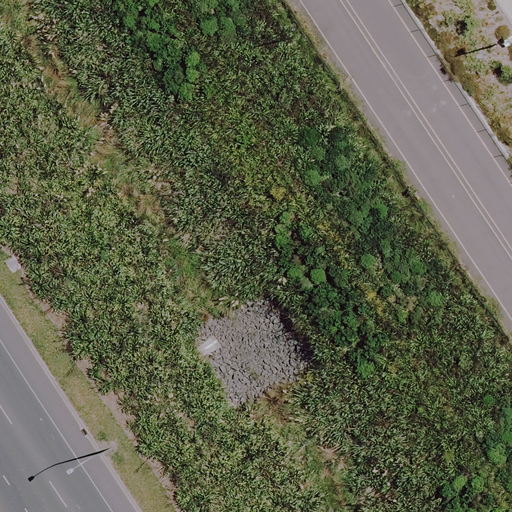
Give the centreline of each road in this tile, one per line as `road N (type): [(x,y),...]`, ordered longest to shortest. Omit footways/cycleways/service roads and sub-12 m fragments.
road 1 (unclassified): [(343,0),(511,254)]
road 2 (secondary): [(0,404),(61,511)]
